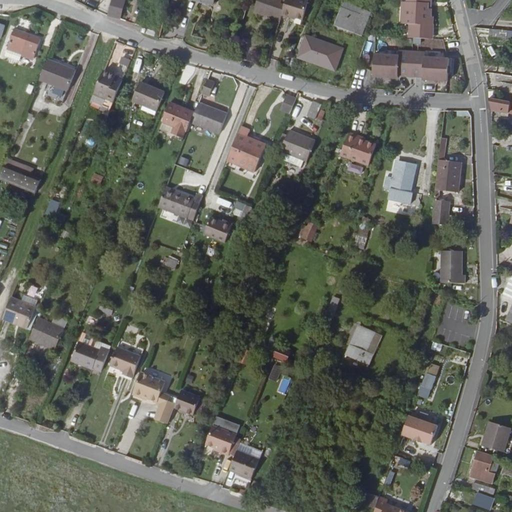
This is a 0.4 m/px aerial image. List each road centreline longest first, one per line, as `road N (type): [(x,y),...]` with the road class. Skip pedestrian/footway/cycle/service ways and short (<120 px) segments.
road 1 (residential): [(478,102),(325,91),(135,38),(39,0)]
road 2 (unclassified): [(431,511),(486,321),(478,102)]
road 3 (residential): [(0,420),(261,511)]
